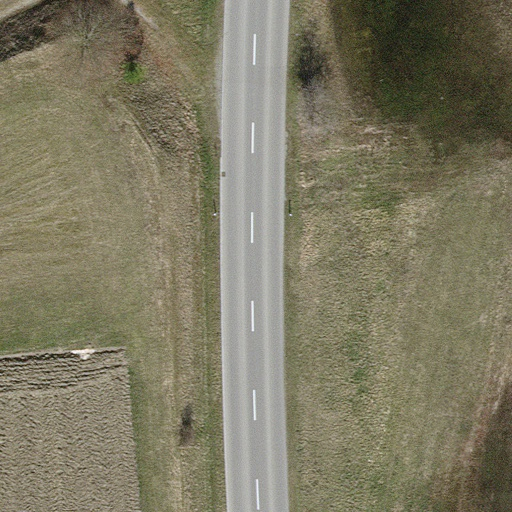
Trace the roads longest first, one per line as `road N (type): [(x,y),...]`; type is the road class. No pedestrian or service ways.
road 1 (tertiary): [(261,511),(260,0)]
road 2 (track): [(134,0),(200,69),(255,76)]
